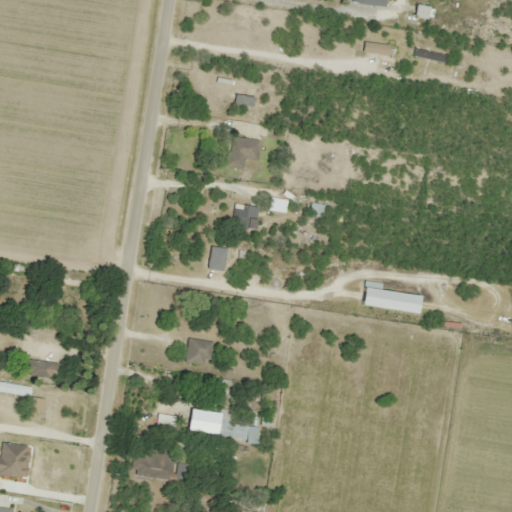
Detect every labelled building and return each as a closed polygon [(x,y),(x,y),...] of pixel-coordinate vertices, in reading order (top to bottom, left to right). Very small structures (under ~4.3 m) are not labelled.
[(230,106),(253,106),(253,96),(230,96),(230,106)] [(242,159),(255,161),(258,141),(227,136),(222,167),(240,170),(242,159)] [(283,199),(266,198),(265,211),(282,212),(283,199)] [(230,228),(253,229),(254,206),(231,204),(230,228)] [(317,215),(318,206),(308,204),(307,214),(317,215)] [(209,341),(185,339),(182,363),(207,366),(209,341)] [(49,379),(52,363),(22,358),(19,374),(49,379)] [(256,428),(227,422),(230,411),(218,409),(217,414),(188,408),(183,431),(253,445),(256,428)] [(49,446),(40,445),(37,489),(47,490),(49,446)] [(168,483),(174,457),(132,448),(126,473),(168,483)]
